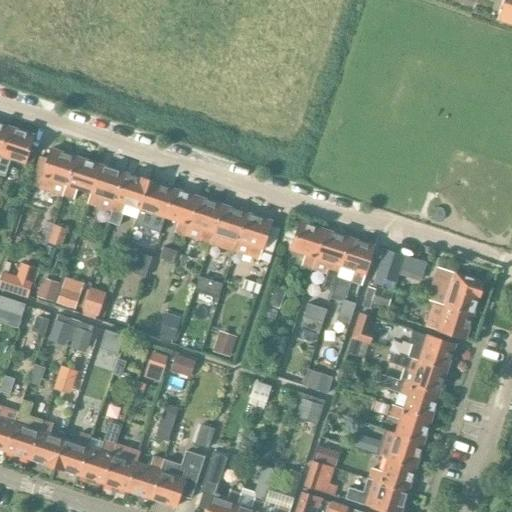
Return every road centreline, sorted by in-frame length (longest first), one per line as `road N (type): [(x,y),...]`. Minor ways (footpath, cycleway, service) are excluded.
road 1 (residential): [(511,262),(0,102)]
road 2 (unclassified): [(463,511),(511,362)]
